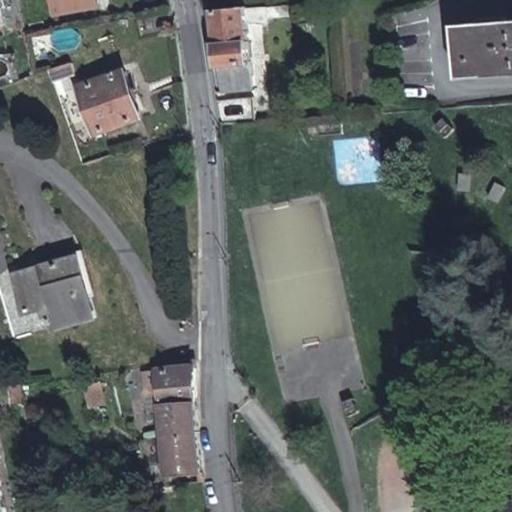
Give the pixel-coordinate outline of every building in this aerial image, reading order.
[(99,6),(97,0),(53,0),(55,13),(99,6)] [(265,4),(212,9),(223,91),(252,89),(246,23),(267,21),(265,4)] [(175,29),(172,13),(137,19),(139,34),(175,29)] [(511,20),(460,24),(463,77),(511,73),(511,20)] [(297,22),(298,31),(307,30),(306,21),(297,22)] [(72,64),(47,72),(51,83),(75,75),(72,64)] [(141,120),(126,72),(79,87),(94,135),(141,120)] [(216,95),(220,122),(255,119),(254,108),(253,93),(216,95)] [(254,108),(255,119),(269,118),(268,107),(254,108)] [(100,318),(88,258),(21,272),(29,311),(52,306),(54,317),(51,318),(51,321),(55,321),(56,327),(100,318)] [(194,404),(194,366),(142,374),(145,397),(158,395),(163,436),(197,432),(194,404)] [(129,418),(121,374),(101,378),(109,421),(129,418)] [(22,385),(4,389),(7,403),(24,400),(22,385)] [(167,476),(201,472),(198,451),(197,432),(163,436),(167,476)] [(108,511),(106,501),(92,503),(93,511),(108,511)]
